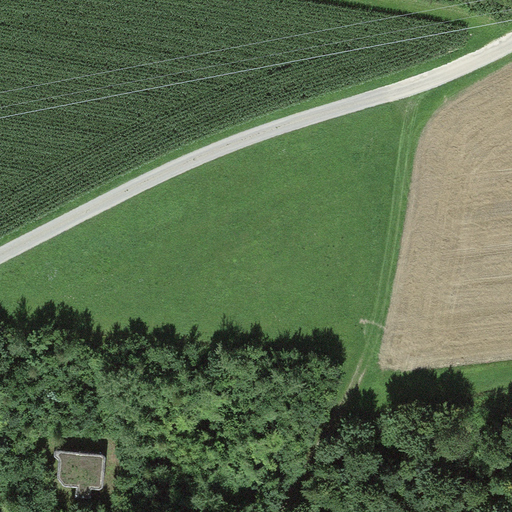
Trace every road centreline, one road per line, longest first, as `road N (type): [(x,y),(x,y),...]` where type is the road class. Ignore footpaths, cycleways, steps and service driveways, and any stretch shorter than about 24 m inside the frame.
road 1 (track): [(511,39),(422,82),(244,138),(0,256)]
road 2 (track): [(422,82),(401,305),(282,511)]
